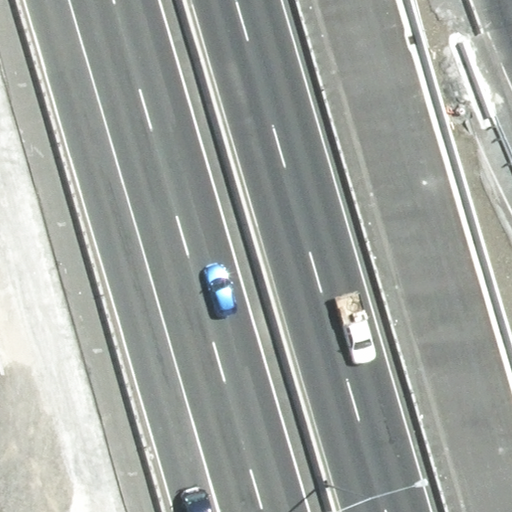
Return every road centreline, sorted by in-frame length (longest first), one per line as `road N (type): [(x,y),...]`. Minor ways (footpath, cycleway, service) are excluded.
road 1 (motorway): [(275,0),(426,511)]
road 2 (motorway): [(245,511),(97,0)]
road 3 (motorway): [(153,511),(15,0)]
